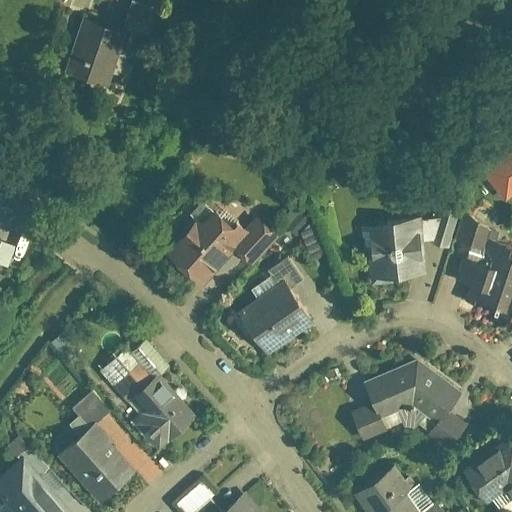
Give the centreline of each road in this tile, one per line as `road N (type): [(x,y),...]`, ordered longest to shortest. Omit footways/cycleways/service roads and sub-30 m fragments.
road 1 (residential): [(246,407),(150,294),(95,247),(0,193)]
road 2 (residential): [(246,407),(398,307),(433,309),(497,342),(511,360)]
road 3 (residential): [(246,407),(136,511)]
road 4 (residential): [(316,511),(246,407)]
